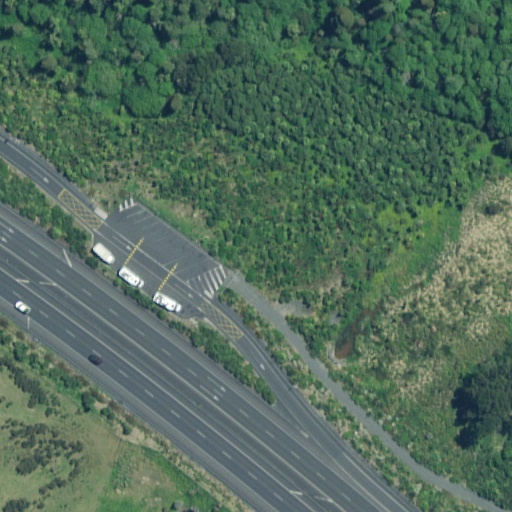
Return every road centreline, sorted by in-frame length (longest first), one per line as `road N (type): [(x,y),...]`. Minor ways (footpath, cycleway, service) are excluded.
road 1 (motorway): [(0,142),(240,338),(314,429),(397,511)]
road 2 (motorway): [(0,231),(365,511)]
road 3 (motorway): [(298,511),(0,282)]
